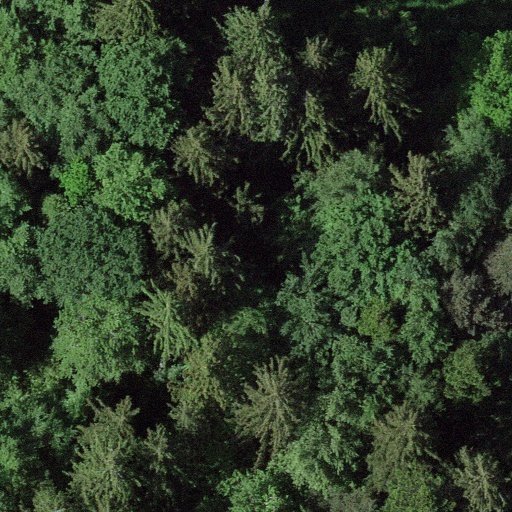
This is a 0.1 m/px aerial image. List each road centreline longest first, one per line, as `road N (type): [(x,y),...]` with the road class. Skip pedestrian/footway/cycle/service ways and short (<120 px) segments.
road 1 (track): [(82,511),(155,244),(241,0)]
road 2 (track): [(511,177),(461,277),(360,409),(266,511)]
